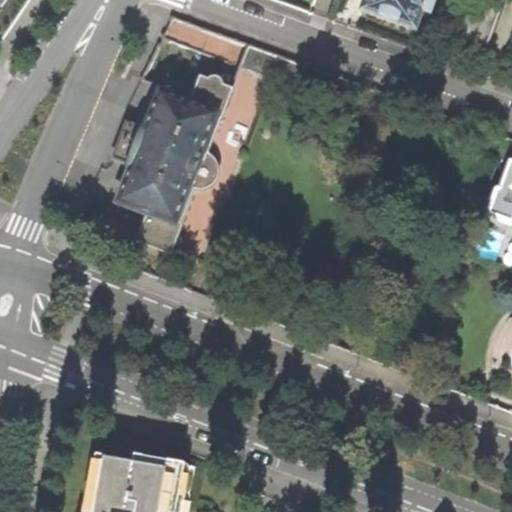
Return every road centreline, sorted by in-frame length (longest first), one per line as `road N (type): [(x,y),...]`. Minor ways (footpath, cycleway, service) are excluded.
road 1 (residential): [(511,448),(80,283),(19,267)]
road 2 (residential): [(8,339),(451,511)]
road 3 (residential): [(205,0),(511,110)]
road 4 (residential): [(19,267),(120,0)]
road 5 (residential): [(93,0),(0,139)]
